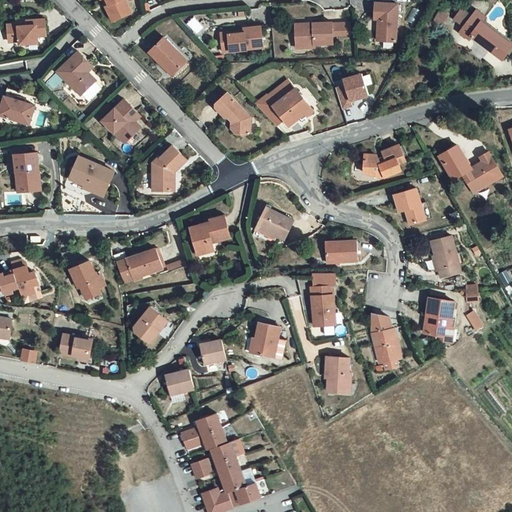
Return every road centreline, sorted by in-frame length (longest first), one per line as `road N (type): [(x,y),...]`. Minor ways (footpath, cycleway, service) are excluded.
road 1 (residential): [(232,174),(158,219),(0,229)]
road 2 (residential): [(511,94),(295,152)]
road 3 (residential): [(295,152),(316,202),(390,240),(389,303)]
road 4 (residential): [(128,392),(162,365),(211,298),(279,279)]
road 5 (residential): [(115,52),(232,174)]
road 6 (residential): [(115,52),(164,9),(236,0)]
road 7 (residential): [(128,392),(158,427),(190,511)]
road 8 (residential): [(0,367),(128,392)]
